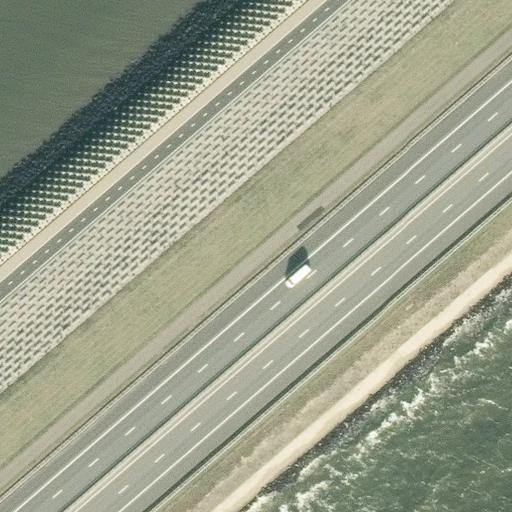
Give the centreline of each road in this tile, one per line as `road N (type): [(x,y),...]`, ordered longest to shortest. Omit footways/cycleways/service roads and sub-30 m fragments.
road 1 (motorway): [(511,95),(30,511)]
road 2 (motorway): [(91,511),(511,148)]
